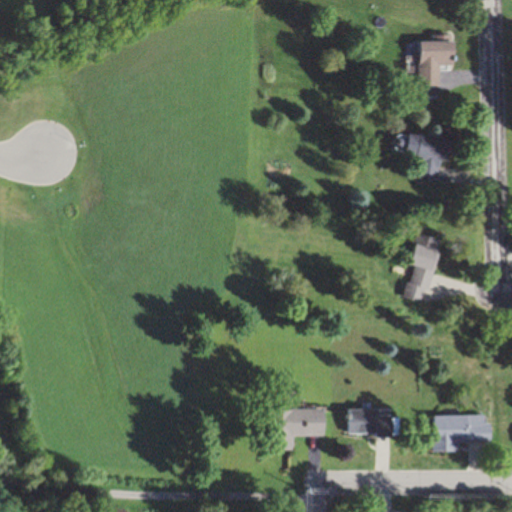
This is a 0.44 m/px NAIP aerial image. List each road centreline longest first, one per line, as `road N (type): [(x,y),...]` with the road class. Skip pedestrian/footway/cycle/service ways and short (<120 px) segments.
road 1 (residential): [(500,288),(494,0)]
road 2 (residential): [(511,484),(322,484)]
